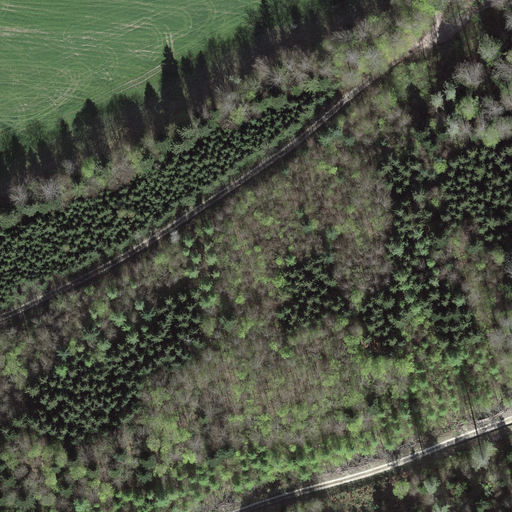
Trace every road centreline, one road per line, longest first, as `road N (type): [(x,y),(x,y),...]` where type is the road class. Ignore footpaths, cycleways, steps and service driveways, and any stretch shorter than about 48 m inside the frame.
road 1 (track): [(0,317),(221,194),(429,35),(448,0)]
road 2 (track): [(250,511),(361,478),(511,416)]
